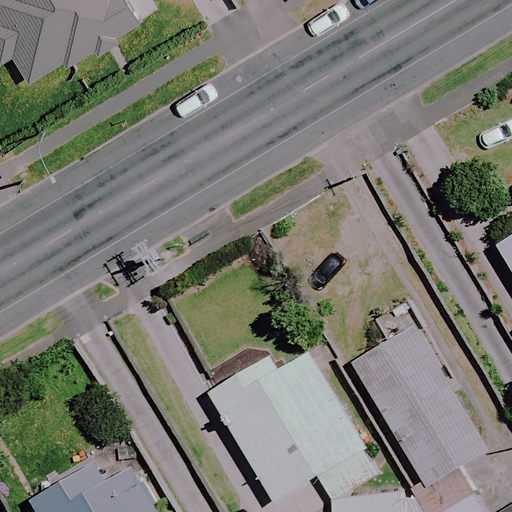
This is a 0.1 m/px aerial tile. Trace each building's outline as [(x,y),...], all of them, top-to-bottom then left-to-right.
[(511,242),(502,249),(511,265),(511,242)] [(429,490),(491,454),(418,330),(356,366),(429,490)] [(282,374),(270,353),(209,387),(278,507),(372,453),(316,355),(282,374)] [(158,511),(127,454),(38,503),(43,511),(158,511)] [(397,511),(396,497),(333,503),(333,511),(397,511)] [(485,511),(478,498),(453,511),(485,511)]
